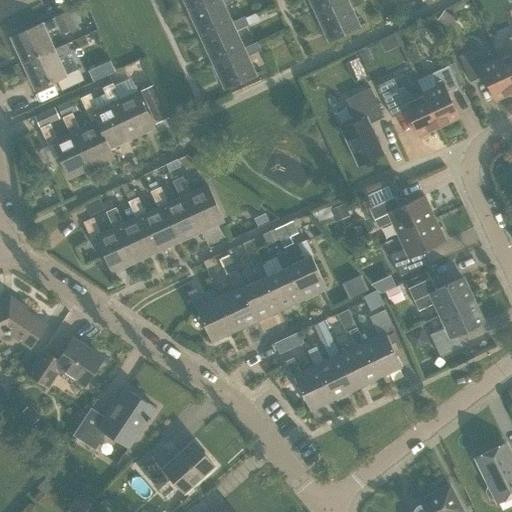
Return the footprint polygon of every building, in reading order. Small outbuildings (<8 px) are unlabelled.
[(183,0),(189,12),(215,0),(183,0)] [(215,0),(189,12),(201,38),(232,23),(224,5),(235,0),(215,0)] [(348,1),(348,0),(347,0),(309,0),(317,15),(348,1)] [(363,0),(348,0),(348,1),(317,15),(329,41),(360,27),(351,8),(364,2),(363,0)] [(23,64),(31,60),(54,50),(46,32),(59,26),(62,33),(75,28),(68,12),(55,18),(42,24),(11,38),(23,64)] [(249,25),(245,17),(232,23),(201,38),(213,63),(244,49),(236,31),(249,25)] [(511,36),(507,39),(510,53),(499,58),(511,85),(511,36)] [(257,42),(244,49),(213,63),(225,89),(256,75),(247,57),(260,50),(257,42)] [(71,52),(67,44),(54,50),(31,60),(23,64),(35,90),(57,80),(62,91),(84,81),(79,69),(66,75),(58,58),(71,52)] [(357,50),(364,64),(373,60),(367,46),(357,50)] [(511,93),(511,85),(499,58),(488,63),(479,52),(473,54),(472,51),(459,57),(470,82),(483,76),(495,102),(511,93)] [(431,74),(434,88),(423,93),(439,128),(459,118),(447,93),(458,88),(448,66),(431,74)] [(423,93),(412,98),(403,87),(398,89),(393,78),(377,85),(391,117),(406,110),(419,137),(439,128),(423,93)] [(111,105),(115,103),(132,139),(155,129),(138,92),(120,101),(113,84),(103,88),(111,105)] [(340,130),(357,166),(384,154),(384,153),(383,153),(370,124),(384,117),(370,88),(346,100),(357,122),(340,130)] [(115,103),(111,105),(98,111),(90,94),(81,99),(93,124),(97,122),(110,149),(132,139),(115,103)] [(145,101),(156,124),(168,118),(158,96),(145,101)] [(57,105),(62,116),(78,109),(73,98),(57,105)] [(59,120),(53,107),(34,116),(40,128),(50,124),(59,120)] [(97,122),(93,124),(80,130),(72,114),(63,118),(70,135),(75,133),(92,169),(114,158),(110,149),(97,122)] [(58,140),(50,124),(40,128),(48,146),(53,144),(69,179),(92,169),(75,133),(70,135),(58,140)] [(285,178),(302,190),(311,177),(294,165),(285,178)] [(173,182),(181,198),(185,196),(202,232),(224,222),(208,186),(190,194),(183,177),(173,182)] [(163,207),(179,243),(202,232),(185,196),(181,198),(168,204),(160,187),(151,192),(158,209),(163,207)] [(378,229),(392,223),(398,236),(435,219),(425,196),(400,208),(395,197),(369,209),(378,229)] [(163,207),(158,209),(146,214),(138,198),(128,202),(136,219),(141,217),(157,253),(179,243),(163,207)] [(330,209),(336,221),(349,215),(343,203),(330,209)] [(106,212),(114,229),(118,227),(135,263),(157,253),(141,217),(136,219),(123,225),(116,208),(106,212)] [(118,227),(114,229),(101,235),(94,218),(84,223),(92,240),(96,238),(112,273),(135,263),(118,227)] [(398,236),(404,249),(390,256),(400,276),(426,264),(421,253),(446,241),(435,219),(398,236)] [(274,229),(283,247),(293,243),(284,224),(274,229)] [(305,259),(291,266),(289,267),(304,300),(327,289),(312,257),(313,256),(306,241),(298,244),(305,259)] [(291,266),(284,251),(275,255),(282,270),(268,277),(266,277),(281,310),(304,300),(289,267),(291,266)] [(237,270),(230,255),(220,259),(227,275),(229,274),(237,270)] [(281,310),(266,277),(268,277),(261,262),(252,265),(259,280),(244,287),(243,288),(258,321),(281,310)] [(229,274),(235,289),(219,296),(235,331),(258,321),(243,288),(244,287),(243,286),(244,285),(237,270),(229,274)] [(383,292),(394,286),(390,278),(379,283),(383,292)] [(473,300),(463,278),(436,290),(431,278),(408,289),(418,311),(434,303),(440,316),(473,300)] [(399,285),(386,291),(392,302),(404,297),(399,285)] [(235,331),(219,296),(203,304),(196,289),(188,293),(195,308),(196,308),(212,342),(235,331)] [(378,292),(367,296),(372,309),(383,305),(378,292)] [(26,312),(28,309),(11,298),(0,302),(0,335),(5,333),(10,334),(31,347),(46,325),(26,312)] [(457,335),(484,323),(473,300),(440,316),(446,328),(430,335),(440,357),(462,347),(457,335)] [(362,344),(379,378),(402,367),(386,333),(394,329),(384,309),(369,316),(371,321),(378,336),(364,343),(362,344)] [(313,326),(319,339),(329,334),(323,321),(313,326)] [(356,346),(339,354),(356,389),(379,378),(362,344),(364,343),(357,328),(349,332),(356,346)] [(73,339),(58,361),(43,351),(28,374),(48,388),(60,369),(85,386),(103,359),(73,339)] [(356,389),(339,354),(323,362),(316,347),(308,351),(315,366),(317,365),(333,400),(356,389)] [(301,373),(294,358),(285,362),(293,377),(294,376),(310,411),(333,400),(317,365),(315,366),(301,373)] [(95,450),(106,433),(129,448),(155,408),(126,389),(110,413),(108,412),(104,417),(91,408),(73,435),(95,450)] [(17,416),(29,428),(38,419),(26,407),(17,416)] [(193,442),(172,462),(161,450),(140,468),(158,489),(171,478),(184,493),(214,467),(193,442)] [(486,474),(484,476),(489,487),(487,488),(486,492),(489,499),(494,501),(496,500),(497,503),(511,496),(511,461),(504,445),(478,457),(486,474)] [(426,499),(427,503),(419,507),(415,511),(462,511),(449,487),(426,499)] [(87,511),(89,507),(75,496),(66,511),(87,511)] [(96,506),(101,511),(116,511),(104,499),(96,506)] [(232,511),(224,503),(213,511),(232,511)]
